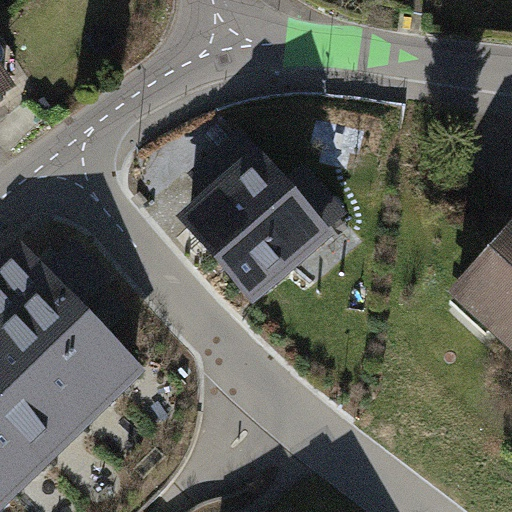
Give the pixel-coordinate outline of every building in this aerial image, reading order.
[(0,96),(14,88),(0,67),(0,96)] [(350,246),(266,147),(176,223),(260,322),(350,246)] [(511,219),(444,296),(511,356),(511,219)] [(0,257),(0,395),(57,452),(146,363),(21,237),(0,257)] [(0,508),(57,452),(0,395),(0,508)]
